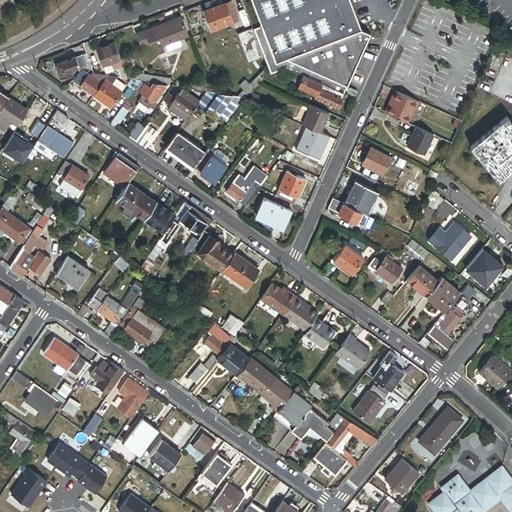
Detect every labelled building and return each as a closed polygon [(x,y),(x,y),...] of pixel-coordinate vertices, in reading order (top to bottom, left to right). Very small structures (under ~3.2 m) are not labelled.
[(268,44),(260,47),(266,63),(274,60),(276,63),(362,30),(350,0),(251,0),(261,26),(268,44)] [(230,23),(225,11),(223,5),(202,13),(209,31),(230,23)] [(231,9),(225,11),(230,23),(236,21),(231,9)] [(181,18),(155,27),(159,39),(162,46),(166,45),(168,51),(181,46),(179,40),(188,37),(181,18)] [(261,26),(253,29),(260,47),(268,44),(261,26)] [(159,39),(155,27),(136,34),(141,47),(150,44),(150,43),(159,39)] [(252,29),(238,34),(249,63),(263,58),(252,29)] [(371,34),(362,30),(276,63),(274,60),(266,63),(267,67),(270,73),(288,68),(291,69),(344,93),(371,34)] [(120,59),(114,43),(97,49),(103,66),(120,59)] [(82,55),(75,58),(79,67),(86,64),(82,55)] [(56,66),(61,79),(72,74),(71,70),(79,67),(75,58),(56,66)] [(245,97),(270,73),(267,67),(236,96),(245,97)] [(126,79),(122,68),(115,71),(118,78),(126,79)] [(81,71),(76,77),(73,81),(80,86),(88,74),(83,70),(82,69),(81,71)] [(337,107),(344,93),(291,69),(286,81),(316,94),(315,97),(337,107)] [(140,81),(141,74),(142,72),(128,70),(126,79),(131,80),(140,81)] [(61,79),(66,87),(75,79),(72,74),(61,79)] [(80,86),(93,95),(102,84),(91,76),(88,74),(80,86)] [(93,74),(91,76),(102,84),(104,80),(107,76),(93,74)] [(166,85),(168,86),(169,79),(141,74),(140,81),(145,82),(166,85)] [(116,79),(117,78),(107,76),(104,80),(112,85),(116,79)] [(125,86),(116,79),(112,85),(121,92),(125,86)] [(121,92),(112,85),(104,80),(102,84),(93,95),(110,107),(121,92)] [(135,89),(140,81),(131,80),(125,88),(127,90),(132,93),(135,89)] [(138,92),(145,82),(140,81),(135,89),(138,92)] [(165,87),(166,85),(145,82),(138,92),(143,95),(144,95),(147,97),(153,101),(154,102),(159,95),(165,87)] [(210,86),(192,83),(191,89),(205,91),(212,93),(210,86)] [(126,101),(132,93),(127,90),(122,98),(126,101)] [(195,105),(198,101),(181,90),(178,94),(177,93),(174,97),(167,93),(162,100),(169,105),(167,108),(184,120),(188,113),(189,114),(195,105)] [(236,96),(212,93),(205,91),(198,101),(195,105),(226,123),(245,97),(236,96)] [(0,108),(1,109),(8,98),(0,92),(0,108)] [(389,103),(385,113),(407,123),(414,108),(415,109),(419,102),(397,92),(391,104),(389,103)] [(144,95),(143,95),(139,101),(149,108),(153,101),(147,97),(145,99),(142,97),(144,95)] [(162,97),(159,95),(154,102),(154,103),(156,105),(162,97)] [(1,109),(0,110),(0,126),(5,130),(9,123),(11,121),(17,125),(28,110),(9,97),(8,98),(1,109)] [(329,114),(312,106),(303,125),(306,126),(320,133),(329,114)] [(122,107),(110,124),(115,127),(127,110),(122,107)] [(67,118),(57,110),(52,117),(63,124),(67,118)] [(511,122),(506,116),(470,146),(498,180),(511,168),(511,122)] [(39,138),(47,125),(38,119),(30,132),(39,138)] [(39,138),(38,138),(64,155),(73,143),(47,125),(39,138)] [(318,159),(329,137),(320,133),(306,126),(296,149),(318,159)] [(136,127),(129,137),(134,141),(141,131),(136,127)] [(433,135),(416,127),(406,147),(424,155),(433,135)] [(143,128),(141,131),(134,141),(145,148),(154,136),(143,128)] [(194,167),(205,151),(177,131),(165,147),(194,167)] [(205,151),(225,165),(228,159),(228,157),(218,150),(216,150),(209,146),(205,151)] [(370,147),(362,164),(370,168),(368,172),(375,176),(377,172),(382,174),(390,157),(370,147)] [(225,165),(205,151),(194,167),(214,182),(226,166),(225,165)] [(133,164),(118,154),(110,165),(112,166),(120,172),(125,175),(133,164)] [(88,176),(65,161),(56,174),(63,178),(63,179),(69,183),(66,188),(74,194),(78,188),(79,189),(88,176)] [(138,168),(133,164),(125,175),(130,179),(138,168)] [(120,172),(112,166),(108,173),(116,178),(120,172)] [(239,174),(236,178),(255,192),(268,176),(254,166),(244,178),(239,174)] [(426,177),(435,181),(438,174),(430,170),(426,177)] [(287,171),(278,189),(296,198),(305,179),(287,171)] [(226,192),(245,205),(255,192),(236,178),(226,192)] [(355,181),(344,204),(363,213),(369,200),(373,202),(377,192),(355,181)] [(156,202),(128,183),(115,201),(124,207),(135,214),(144,220),(156,202)] [(15,187),(0,207),(7,213),(22,191),(15,187)] [(275,196),(294,204),(296,198),(278,189),(275,196)] [(35,197),(33,200),(44,208),(46,205),(35,197)] [(274,219),(272,224),(283,229),(291,210),(264,197),(257,211),(274,219)] [(344,204),(333,198),(328,208),(358,223),(363,213),(344,204)] [(44,208),(33,200),(27,209),(38,217),(44,208)] [(190,205),(185,201),(176,215),(175,216),(180,219),(190,205)] [(176,215),(156,202),(144,220),(163,233),(172,220),(175,216),(176,215)] [(54,209),(48,205),(9,267),(23,277),(29,267),(40,275),(51,260),(38,251),(35,257),(30,253),(34,247),(37,249),(38,247),(44,251),(49,243),(38,236),(54,209)] [(210,218),(190,205),(180,219),(187,224),(192,228),(200,233),(207,223),(210,218)] [(0,207),(0,227),(18,241),(28,228),(7,213),(0,207)] [(84,211),(78,207),(73,214),(77,216),(79,218),(84,211)] [(135,214),(124,207),(121,212),(132,219),(135,214)] [(77,216),(73,222),(76,225),(85,212),(84,211),(79,218),(77,216)] [(255,215),(272,224),(274,219),(257,211),(255,215)] [(363,213),(358,223),(369,228),(374,218),(363,213)] [(172,220),(163,233),(160,238),(166,242),(178,224),(177,223),(172,220)] [(209,224),(207,223),(200,233),(202,234),(209,224)] [(439,229),(430,239),(436,244),(435,245),(450,259),(470,236),(455,223),(445,234),(439,229)] [(197,253),(222,270),(222,269),(233,254),(218,244),(219,241),(210,235),(197,253)] [(183,248),(179,254),(185,258),(198,239),(194,237),(185,250),(183,248)] [(166,242),(160,238),(139,269),(145,273),(166,242)] [(428,253),(413,239),(407,245),(421,257),(423,259),(428,253)] [(233,254),(234,252),(219,241),(218,244),(233,254)] [(344,244),(333,261),(351,274),(363,258),(352,250),(354,248),(348,243),(346,246),(344,244)] [(485,285),(502,265),(493,257),(491,259),(488,256),(489,254),(482,248),(465,268),(485,285)] [(124,249),(120,255),(126,260),(130,253),(124,249)] [(112,250),(108,255),(115,260),(119,255),(112,250)] [(258,269),(234,252),(233,254),(222,269),(246,287),(258,269)] [(126,260),(120,255),(113,265),(123,272),(130,263),(126,260)] [(89,272),(67,256),(57,273),(78,288),(89,272)] [(373,258),(367,266),(391,283),(401,269),(385,257),(381,263),(373,258)] [(425,296),(438,281),(419,265),(406,281),(425,296)] [(138,294),(146,282),(140,277),(121,306),(125,309),(127,310),(138,294)] [(146,282),(138,294),(143,297),(151,285),(155,288),(158,283),(150,277),(146,282)] [(444,312),(460,293),(441,277),(438,281),(425,296),(444,312)] [(272,282),(260,299),(284,315),(296,297),(289,292),(288,293),(281,289),(272,282)] [(14,295),(0,285),(0,311),(2,313),(14,295)] [(462,293),(468,298),(475,290),(469,285),(462,293)] [(106,296),(107,295),(98,289),(87,305),(93,309),(96,311),(106,296)] [(380,301),(386,305),(393,296),(388,292),(380,301)] [(24,302),(14,295),(2,313),(0,316),(0,339),(5,331),(4,330),(24,302)] [(106,296),(96,311),(112,322),(114,324),(125,309),(121,306),(106,296)] [(296,297),(284,315),(306,331),(316,318),(318,314),(310,308),(303,303),(304,302),(296,297)] [(151,350),(165,329),(139,311),(144,303),(138,298),(118,327),(151,350)] [(87,307),(83,305),(76,314),(80,317),(87,307)] [(451,311),(458,317),(462,313),(456,307),(454,310),(452,308),(450,310),(451,311)] [(125,309),(114,324),(117,325),(127,310),(125,309)] [(222,309),(213,323),(219,327),(228,314),(222,309)] [(439,326),(447,332),(459,318),(458,317),(451,311),(439,326)] [(335,331),(316,318),(306,331),(304,334),(324,348),(335,331)] [(103,334),(109,337),(117,325),(114,324),(112,322),(103,334)] [(235,338),(233,337),(231,339),(214,325),(208,332),(211,335),(204,343),(218,355),(223,349),(225,350),(230,344),(235,338)] [(434,325),(427,333),(440,343),(443,346),(446,348),(452,341),(446,336),(449,333),(447,332),(439,326),(437,328),(434,325)] [(344,342),(335,354),(342,359),(343,357),(358,369),(371,352),(355,340),(357,339),(350,334),(344,342)] [(67,368),(76,355),(76,354),(53,338),(42,354),(66,370),(67,368)] [(230,344),(225,350),(217,360),(236,375),(236,374),(249,359),(230,344)] [(511,359),(511,347),(508,344),(502,351),(511,359)] [(394,354),(389,351),(379,365),(382,367),(387,370),(391,364),(397,356),(394,354)] [(476,372),(496,387),(510,370),(490,354),(476,372)] [(67,368),(75,374),(84,362),(84,361),(76,355),(67,368)] [(197,385),(217,360),(212,356),(203,366),(200,364),(188,378),(197,385)] [(275,379),(250,358),(249,359),(236,374),(262,395),(275,379)] [(104,372),(109,365),(102,360),(97,367),(104,372)] [(84,374),(90,366),(84,362),(75,374),(81,378),(84,374)] [(123,372),(110,363),(109,365),(104,372),(97,367),(91,375),(98,380),(103,384),(111,389),(116,383),(120,377),(123,372)] [(382,367),(373,379),(380,384),(390,391),(403,372),(391,364),(387,370),(382,367)] [(286,365),(283,369),(289,374),(293,370),(286,365)] [(33,383),(16,371),(11,378),(28,390),(33,383)] [(147,393),(127,379),(118,392),(125,396),(116,408),(130,418),(141,403),(140,402),(147,393)] [(293,393),(275,379),(262,395),(261,396),(272,406),(271,408),(277,413),(293,393)] [(57,400),(33,383),(28,390),(30,392),(52,407),(57,400)] [(373,384),(369,389),(382,400),(386,395),(377,387),(373,384)] [(380,384),(377,387),(386,395),(390,391),(380,384)] [(382,400),(369,389),(368,389),(351,410),(366,422),(383,401),(382,400)] [(46,415),(52,407),(30,392),(24,400),(46,415)] [(309,409),(311,407),(294,393),(293,393),(277,413),(273,418),(290,432),(309,409)] [(80,405),(70,397),(59,413),(63,416),(67,411),(72,415),(80,405)] [(446,407),(418,440),(433,452),(460,420),(446,407)] [(327,424),(309,409),(290,432),(300,439),(304,435),(308,429),(320,438),(325,442),(333,433),(325,427),(327,424)] [(17,420),(7,413),(1,423),(11,430),(17,420)] [(345,418),(338,413),(329,424),(336,429),(339,425),(345,418)] [(101,419),(94,414),(83,431),(90,436),(101,419)] [(354,424),(345,418),(339,425),(341,427),(342,425),(349,430),(351,428),(354,424)] [(139,455),(157,431),(142,419),(124,443),(139,455)] [(30,443),(37,433),(17,420),(11,430),(10,432),(17,437),(10,448),(22,456),(26,449),(30,443)] [(365,432),(354,424),(351,428),(362,435),(365,432)] [(344,437),(349,430),(342,425),(341,427),(326,444),(334,450),(338,445),(344,437)] [(372,446),(377,440),(365,432),(362,435),(351,428),(349,430),(344,437),(347,440),(352,434),(372,446)] [(320,438),(308,429),(304,435),(307,437),(318,441),(320,438)] [(210,446),(212,442),(202,434),(192,447),(203,455),(210,446)] [(344,437),(338,445),(341,447),(347,440),(344,437)] [(120,442),(116,439),(112,446),(115,448),(120,442)] [(168,471),(180,455),(160,440),(148,456),(155,461),(168,471)] [(88,465),(59,444),(47,461),(56,468),(57,467),(61,469),(60,470),(68,476),(71,473),(78,479),(88,465)] [(338,455),(324,444),(312,458),(324,467),(331,473),(334,476),(346,461),(338,455)] [(203,455),(192,447),(189,451),(200,459),(203,455)] [(343,449),(338,455),(346,461),(354,468),(358,463),(351,457),(352,456),(343,449)] [(232,463),(216,452),(201,472),(216,484),(232,463)] [(9,460),(18,466),(22,460),(13,454),(9,460)] [(402,459),(384,480),(400,493),(418,472),(402,459)] [(168,471),(155,461),(152,465),(165,475),(168,471)] [(309,463),(301,472),(307,477),(315,467),(309,463)] [(76,482),(94,494),(106,477),(88,465),(78,479),(76,482)] [(511,511),(511,480),(500,465),(469,490),(465,493),(462,489),(466,486),(457,473),(440,486),(443,490),(427,502),(434,511),(511,511)] [(331,473),(324,467),(320,472),(327,477),(331,473)] [(40,488),(41,489),(46,482),(28,470),(10,495),(27,507),(40,488)] [(416,477),(411,483),(415,486),(420,480),(416,477)] [(227,484),(214,501),(228,511),(232,511),(244,497),(227,484)] [(130,494),(118,511),(147,511),(150,508),(130,494)] [(396,501),(388,496),(386,499),(393,505),(396,501)] [(387,511),(393,505),(386,499),(375,511),(387,511)] [(288,505),(282,501),(274,511),(297,511),(295,510),(288,505)] [(393,511),(394,511),(400,504),(396,501),(393,505),(387,511),(393,511)]
